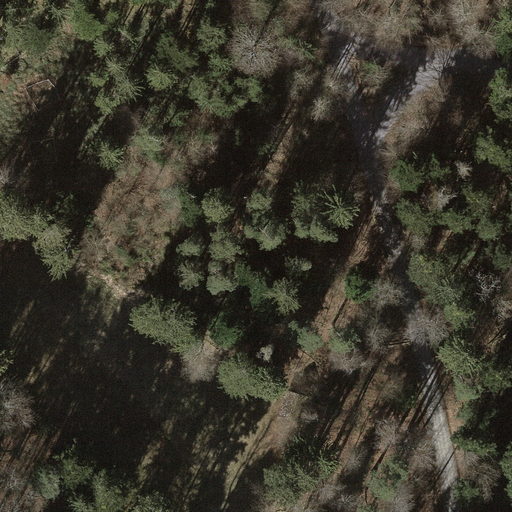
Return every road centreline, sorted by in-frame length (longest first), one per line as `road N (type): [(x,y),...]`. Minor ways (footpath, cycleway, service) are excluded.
road 1 (track): [(319,0),(429,368),(457,511)]
road 2 (track): [(328,29),(435,62),(511,63)]
